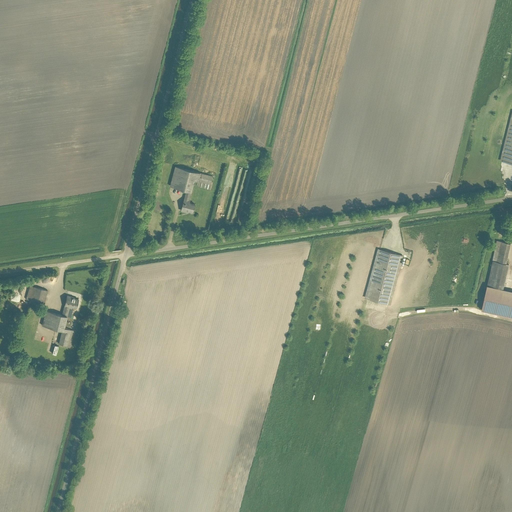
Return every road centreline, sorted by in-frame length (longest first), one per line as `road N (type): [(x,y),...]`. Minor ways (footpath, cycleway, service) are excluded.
road 1 (unclassified): [(124,253),(511,197)]
road 2 (unclassified): [(57,511),(124,253)]
road 3 (unclassified): [(124,253),(190,0)]
road 4 (unclassified): [(0,272),(124,253)]
